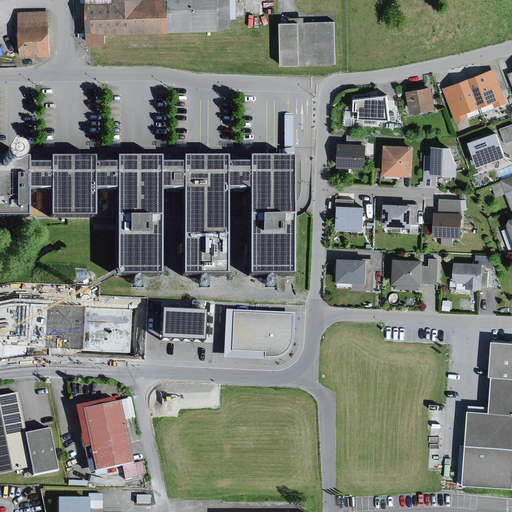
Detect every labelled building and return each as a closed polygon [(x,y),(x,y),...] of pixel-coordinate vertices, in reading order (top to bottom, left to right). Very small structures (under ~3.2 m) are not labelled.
[(88,0),(90,44),(107,43),(106,33),(220,31),(220,29),(219,0),(88,0)] [(219,0),(220,29),(231,29),(231,19),(230,0),(219,0)] [(50,12),(19,12),(20,58),(51,57),(50,12)] [(290,23),(282,24),(283,66),(337,65),(336,22),(305,23),(290,23)] [(496,70),(471,79),(481,108),(495,103),(497,108),(508,104),(496,70)] [(471,79),(444,88),(457,123),(469,119),(467,114),(481,108),(471,79)] [(432,87),(407,92),(412,115),(437,110),(432,87)] [(389,96),(356,100),(355,119),(393,121),(389,96)] [(293,116),(284,116),(284,147),(293,147),(293,116)] [(511,125),(501,129),(506,144),(511,142),(511,125)] [(499,133),(470,144),(479,168),(508,158),(499,133)] [(349,136),(348,145),(366,146),(366,137),(349,136)] [(348,145),(340,144),(339,168),(367,170),(369,146),(366,146),(348,145)] [(415,148),(386,146),(385,176),(414,177),(415,148)] [(433,156),(432,176),(438,176),(459,178),(459,165),(454,148),(434,147),(433,156)] [(432,176),(433,156),(425,155),(424,186),(437,187),(438,176),(432,176)] [(29,160),(0,160),(0,216),(120,215),(121,275),(163,275),(162,215),(187,215),(187,277),(231,276),(231,218),(251,218),(251,278),(298,278),(297,158),(251,158),(251,164),(231,164),(231,159),(185,159),(185,165),(163,165),(163,160),(119,160),(119,165),(96,166),(96,160),(53,160),(53,167),(29,167),(29,160)] [(511,177),(501,181),(502,183),(506,194),(511,209),(511,177)] [(506,194),(502,183),(492,187),(496,198),(506,194)] [(340,207),(355,208),(355,200),(336,199),(336,207),(340,207)] [(462,200),(440,200),(440,211),(463,212),(469,211),(467,199),(462,200)] [(414,207),(386,205),(385,228),(413,229),(413,225),(414,207)] [(355,208),(340,207),(339,230),(364,231),(365,209),(355,208)] [(465,216),(437,215),(436,238),(442,238),(454,238),(465,239),(465,216)] [(454,238),(442,238),(442,246),(454,246),(454,238)] [(476,256),(476,265),(483,265),(483,268),(495,268),(489,256),(476,256)] [(368,261),(340,259),(338,287),(354,288),(354,283),(367,284),(368,261)] [(368,259),(368,261),(367,284),(366,290),(375,290),(376,259),(368,259)] [(424,261),(396,260),(395,290),(421,291),(421,286),(424,286),(424,284),(424,266),(424,261)] [(476,265),(456,264),(456,283),(469,283),(468,289),(482,290),(482,287),(483,272),(483,268),(483,265),(476,265)] [(439,267),(430,266),(424,266),(424,284),(438,285),(439,267)] [(208,298),(162,298),(162,308),(208,308),(208,298)] [(206,309),(163,308),(163,337),(206,338),(206,309)] [(266,362),(266,359),(266,354),(233,352),(235,314),(293,317),(293,314),(227,311),(225,360),(266,362)] [(293,317),(235,314),(233,352),(266,354),(266,359),(273,360),(281,357),(286,355),(291,347),(293,317)] [(496,378),(511,378),(511,343),(495,342),(492,377),(496,378)] [(493,413),(472,412),(469,446),(466,486),(511,489),(511,378),(496,378),(493,413)] [(18,394),(0,397),(0,474),(33,468),(27,435),(18,394)] [(83,411),(116,404),(116,399),(77,407),(85,445),(90,444),(83,411)] [(132,401),(121,403),(125,421),(136,419),(132,401)] [(116,404),(83,411),(90,444),(96,472),(122,466),(134,464),(125,421),(121,403),(116,404)] [(52,430),(27,435),(33,468),(34,477),(60,472),(52,430)] [(466,486),(469,446),(463,446),(460,485),(466,486)] [(134,464),(122,466),(125,480),(145,475),(143,463),(134,464)] [(91,494),(91,500),(90,509),(103,509),(103,495),(91,494)] [(149,497),(140,499),(141,506),(151,504),(149,497)] [(91,500),(60,499),(59,511),(90,511),(90,509),(91,500)]
